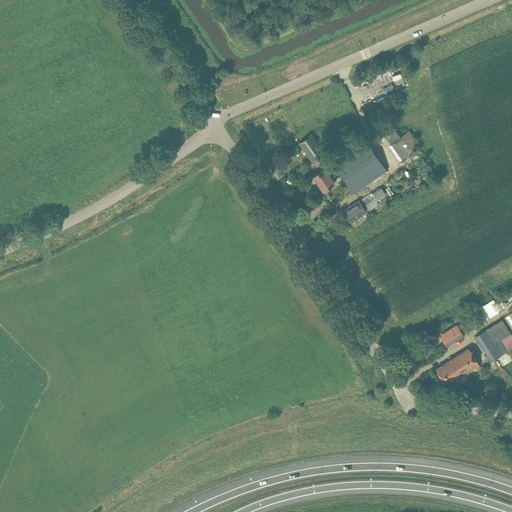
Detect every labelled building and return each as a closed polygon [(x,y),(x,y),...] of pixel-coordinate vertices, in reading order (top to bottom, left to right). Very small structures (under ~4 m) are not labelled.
[(390,122),(380,129),(390,144),(388,145),(399,160),(419,146),(408,131),(400,137),(390,122)] [(311,134),(298,143),(312,163),(325,154),(311,134)] [(333,162),(339,171),(354,193),(386,170),(365,140),(333,162)] [(323,168),(313,176),(323,190),(334,183),(330,178),(339,171),(333,162),(331,160),(322,166),(323,168)] [(371,192),(361,199),(368,210),(378,203),(377,201),(381,198),(377,191),(376,190),(371,193),(371,192)] [(359,200),(358,201),(343,211),(350,222),(367,211),(359,200)] [(498,295),(481,305),(488,316),(505,306),(498,295)] [(482,316),(476,320),(478,324),(485,321),(482,316)] [(474,336),(490,362),(508,351),(501,339),(509,334),(501,320),(474,336)] [(441,331),(438,333),(445,344),(459,335),(454,326),(442,334),(441,331)] [(479,365),(473,356),(469,349),(444,364),(436,369),(444,383),(456,376),(457,378),(479,365)] [(501,386),(496,389),(502,400),(507,396),(501,386)]
